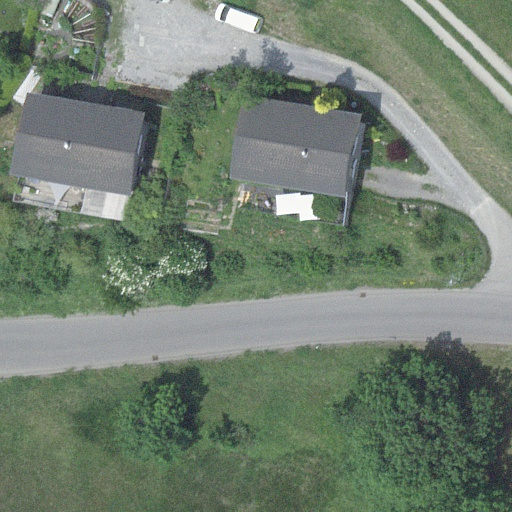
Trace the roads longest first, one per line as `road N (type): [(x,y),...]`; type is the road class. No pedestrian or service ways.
road 1 (unclassified): [(511,321),(343,315),(124,342),(0,346)]
road 2 (track): [(136,23),(372,87),(504,244),(511,267)]
road 3 (track): [(511,90),(419,0)]
